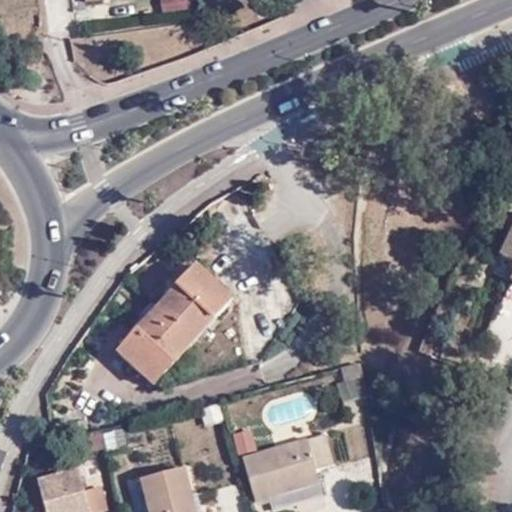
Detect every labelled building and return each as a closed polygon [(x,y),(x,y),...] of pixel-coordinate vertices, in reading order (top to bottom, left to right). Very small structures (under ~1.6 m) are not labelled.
[(188,0),(160,0),(163,16),(190,12),(188,0)] [(511,238),(503,258),(511,262),(511,238)] [(227,295),(190,264),(146,319),(117,355),(156,385),(164,374),(227,295)] [(362,364),(335,369),(341,404),(368,400),(362,364)] [(338,431),(347,461),(377,451),(368,421),(338,431)] [(252,430),(233,434),(236,454),(256,451),(252,430)] [(148,448),(143,434),(128,439),(132,453),(148,448)] [(326,443),(305,448),(314,477),(333,472),(326,443)] [(75,459),(79,470),(107,460),(102,445),(74,455),(75,459)] [(254,506),(317,489),(314,477),(305,448),(243,465),(254,506)] [(79,472),(79,470),(75,459),(33,472),(37,485),(79,472)] [(89,511),(86,499),(79,472),(37,485),(43,511),(89,511)] [(193,511),(183,475),(142,487),(149,511),(193,511)] [(297,511),(322,505),(317,489),(254,506),(255,511),(297,511)] [(224,493),(223,511),(240,511),(241,493),(224,493)] [(104,511),(99,494),(86,499),(89,511),(104,511)]
